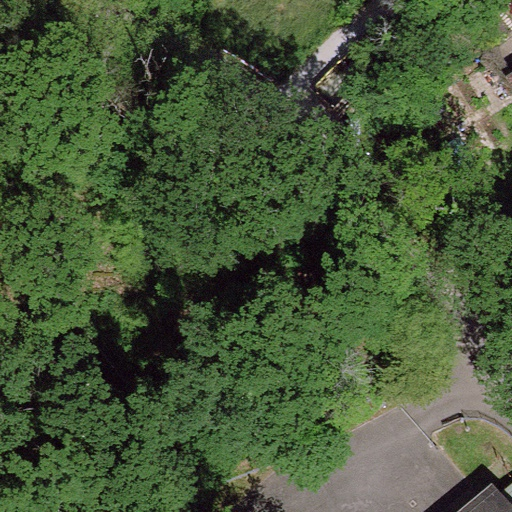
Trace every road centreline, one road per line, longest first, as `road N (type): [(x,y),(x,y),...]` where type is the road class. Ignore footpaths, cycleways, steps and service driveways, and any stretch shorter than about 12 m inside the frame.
road 1 (residential): [(511,384),(338,196),(278,148)]
road 2 (residential): [(278,148),(54,0)]
road 3 (residential): [(278,148),(425,0)]
